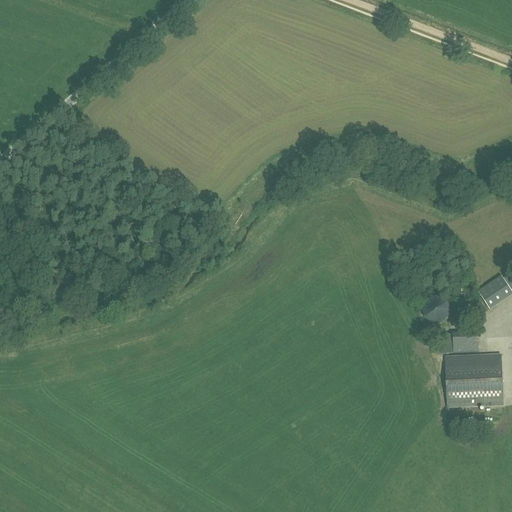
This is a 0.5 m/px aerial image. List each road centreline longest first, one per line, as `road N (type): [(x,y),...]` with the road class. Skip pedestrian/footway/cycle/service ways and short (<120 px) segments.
road 1 (unclassified): [(0,165),(191,0)]
road 2 (track): [(511,66),(337,0)]
